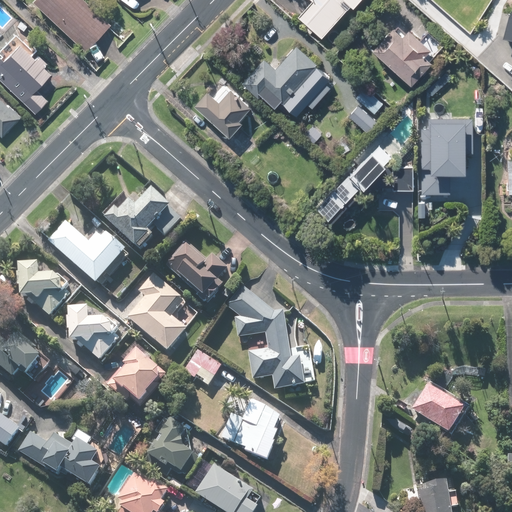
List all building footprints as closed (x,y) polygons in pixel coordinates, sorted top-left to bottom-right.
[(110,24),(86,0),(35,0),(85,49),(110,24)] [(360,0),(315,0),(301,17),(304,19),(300,23),(311,33),(315,29),(324,37),(353,4),(356,6),(360,0)] [(396,25),(376,48),(415,83),(435,60),(428,54),(434,46),(412,27),(406,34),(396,25)] [(53,73),(17,37),(1,53),(0,51),(0,79),(34,113),(49,99),(38,88),(53,73)] [(283,99),(299,114),(310,102),(314,106),(332,86),(327,82),(332,77),(317,64),(319,62),(298,44),(277,68),(266,58),(245,82),(261,96),(264,92),(278,104),(283,99)] [(384,102),(367,87),(357,98),(375,113),(384,102)] [(209,90),(196,104),(231,135),(244,121),(241,119),(253,106),(233,88),(221,101),(209,90)] [(22,116),(0,95),(0,131),(4,135),(22,116)] [(421,127),(424,192),(452,191),(452,169),(471,168),(470,150),(475,150),(474,116),(429,118),(430,126),(421,127)] [(323,133),(315,124),(305,133),(314,142),(323,133)] [(378,143),(318,205),(331,217),(364,182),(367,185),(393,157),(378,143)] [(414,166),(394,166),(394,188),(414,188),(414,166)] [(117,206),(107,217),(138,246),(140,245),(143,248),(155,234),(150,229),(155,224),(166,235),(182,217),(171,207),(173,204),(153,187),(137,204),(131,198),(121,209),(117,206)] [(430,202),(419,202),(419,216),(429,216),(430,202)] [(67,221),(50,241),(99,282),(128,249),(119,240),(108,232),(104,237),(98,232),(90,241),(67,221)] [(178,253),(168,265),(200,293),(198,295),(208,303),(225,283),(220,279),(230,267),(213,253),(208,259),(187,241),(177,252),(178,253)] [(70,295),(66,292),(65,279),(57,272),(43,273),(42,262),(22,263),(23,273),(21,273),(21,285),(23,285),(23,296),(28,296),(29,297),(26,299),(31,303),(33,300),(52,316),(70,295)] [(126,273),(121,278),(129,285),(134,279),(126,273)] [(129,317),(170,351),(189,328),(174,315),(187,300),(155,273),(140,291),(147,296),(129,317)] [(239,338),(267,333),(269,348),(250,351),(254,379),(274,376),(276,390),(307,384),(307,382),(316,380),(312,355),(310,346),(292,349),(285,310),(275,311),(243,286),(227,306),(241,317),(236,318),(239,338)] [(72,340),(78,340),(76,343),(81,347),(83,345),(102,359),(119,339),(119,338),(120,337),(115,333),(120,327),(111,319),(109,319),(107,316),(92,317),(92,306),(71,307),(72,317),(70,317),(71,329),(72,329),(72,340)] [(0,334),(0,363),(16,376),(23,368),(25,365),(32,371),(45,356),(38,350),(40,348),(21,331),(10,344),(0,334)] [(140,348),(127,363),(130,365),(125,370),(122,368),(109,383),(121,394),(127,387),(143,401),(151,393),(149,391),(160,379),(162,381),(168,373),(161,367),(140,348)] [(210,386),(223,365),(199,350),(186,371),(196,378),(196,377),(210,386)] [(54,361),(50,366),(54,370),(59,365),(54,361)] [(427,384),(412,408),(451,432),(466,407),(427,384)] [(248,447),(247,450),(270,459),(277,441),(275,440),(280,430),(277,428),(282,415),(275,413),(276,411),(267,407),(267,405),(252,399),(245,418),(233,413),(223,438),(248,447)] [(0,413),(0,440),(8,446),(21,427),(1,412),(0,413)] [(157,431),(163,435),(159,441),(150,453),(169,466),(172,463),(184,471),(197,452),(185,444),(186,441),(184,437),(190,428),(186,425),(188,423),(181,419),(179,422),(174,418),(171,421),(166,418),(157,431)] [(32,431),(20,450),(59,475),(61,472),(67,476),(70,471),(93,485),(104,466),(96,461),(102,451),(80,437),(75,444),(56,432),(50,442),(32,431)] [(216,463),(197,492),(228,511),(256,511),(261,505),(250,499),(256,489),(216,463)] [(120,511),(164,511),(163,511),(169,502),(165,500),(172,489),(156,479),(153,483),(138,473),(121,499),(125,501),(123,505),(124,506),(120,511)] [(454,511),(448,480),(424,485),(425,490),(418,492),(421,511),(454,511)]
